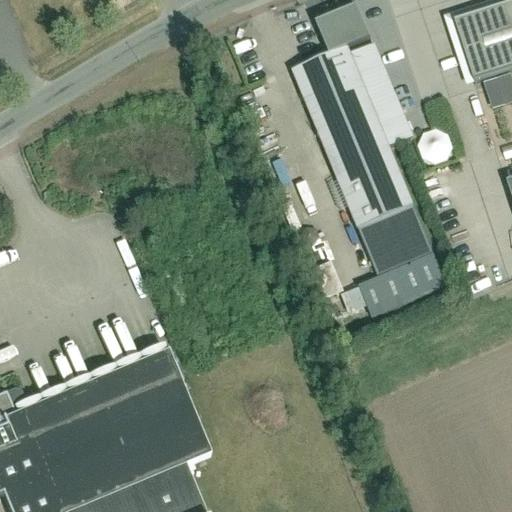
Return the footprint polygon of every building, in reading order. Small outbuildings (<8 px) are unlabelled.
[(450,27),(469,89),(511,75),(511,0),(495,0),(500,12),(450,27)] [(358,13),(317,28),(334,59),(350,54),(373,45),(358,13)] [(352,58),(391,148),(415,140),(375,48),(352,58)] [(352,58),(350,54),(334,59),(293,79),(359,234),(416,211),(391,148),(352,58)] [(432,130),(419,154),(444,168),(458,144),(432,130)] [(379,279),(360,285),(372,315),(449,288),(416,211),(359,234),(366,250),(379,279)] [(313,271),(323,301),(344,294),(333,264),(313,271)] [(352,315),(366,308),(357,289),(343,296),(352,315)] [(0,490),(2,490),(11,511),(205,511),(186,466),(212,455),(166,345),(11,410),(4,394),(0,395),(0,490)]
